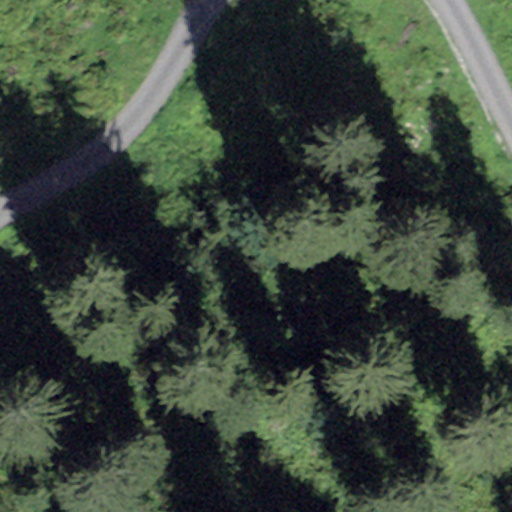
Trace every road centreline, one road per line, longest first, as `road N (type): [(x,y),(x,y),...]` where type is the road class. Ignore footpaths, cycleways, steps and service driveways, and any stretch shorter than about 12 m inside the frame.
road 1 (track): [(221,0),(116,143),(0,215)]
road 2 (track): [(511,125),(449,0)]
